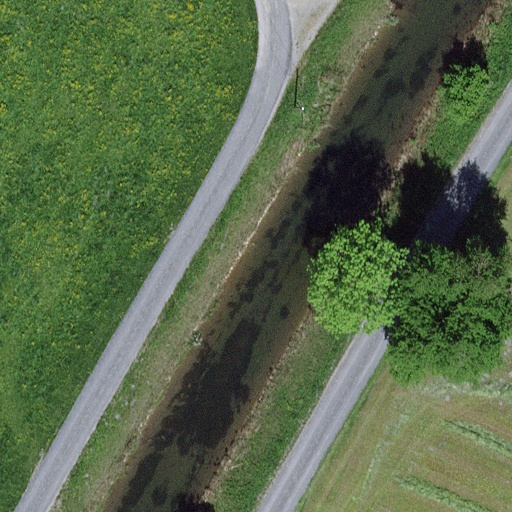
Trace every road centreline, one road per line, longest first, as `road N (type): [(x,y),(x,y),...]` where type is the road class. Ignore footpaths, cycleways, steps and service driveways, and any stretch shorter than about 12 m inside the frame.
road 1 (track): [(40,511),(299,29)]
road 2 (track): [(511,126),(283,511)]
